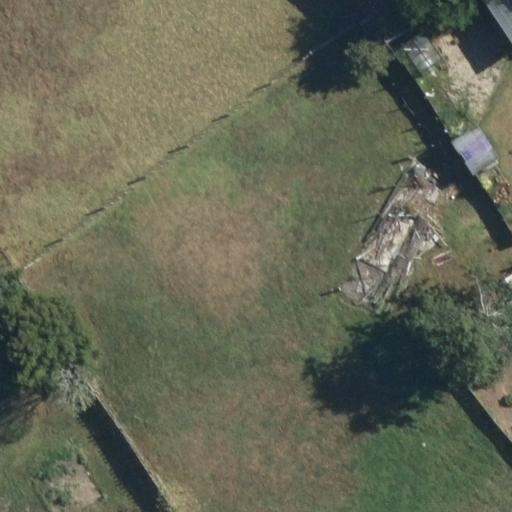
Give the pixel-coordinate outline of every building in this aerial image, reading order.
[(345,0),(356,16),(378,0),(345,0)] [(511,0),(506,0),(498,6),(511,26),(511,0)] [(353,255),(399,281),(449,189),(402,163),(353,255)] [(116,430),(99,402),(79,414),(97,442),(116,430)] [(55,492),(66,511),(112,511),(106,501),(123,493),(107,464),(55,492)]
